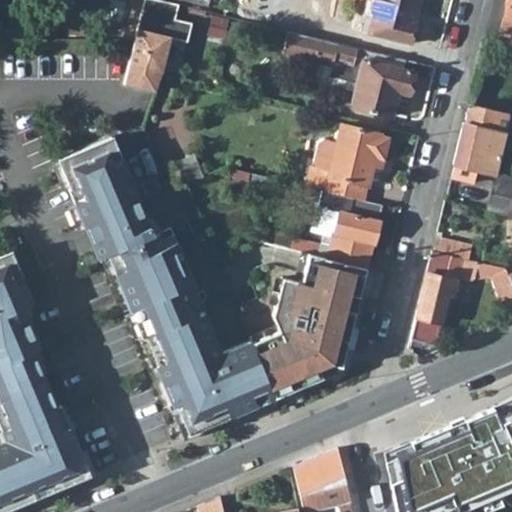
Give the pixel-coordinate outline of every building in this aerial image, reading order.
[(177,3),(163,0),(142,0),(133,39),(123,82),(148,88),(155,59),(163,61),(169,36),(186,41),(190,22),(173,18),(177,3)] [(352,46),(363,49),(367,32),(371,15),(369,14),(368,12),(370,0),(359,0),(353,29),(357,30),(352,46)] [(367,32),(363,49),(417,62),(421,45),(410,42),(416,21),(413,20),(418,0),(370,0),(368,12),(369,14),(371,15),(367,32)] [(511,0),(507,0),(498,40),(511,43),(511,0)] [(226,19),(211,16),(207,34),(222,38),(226,19)] [(286,30),(281,50),(315,58),(330,62),(327,74),(355,81),(354,89),(350,104),(393,115),(399,90),(407,92),(413,72),(361,59),(363,49),(352,46),(286,30)] [(326,82),(354,89),(355,81),(327,74),(330,62),(315,58),(310,78),(312,81),(315,84),(318,85),(323,85),(326,82)] [(163,61),(155,59),(148,88),(154,90),(161,71),(163,61)] [(496,165),(504,133),(503,132),(507,113),(469,103),(464,123),(462,122),(452,164),(454,164),(450,177),(472,182),(475,169),(494,174),(499,175),(499,174),(501,167),(496,165)] [(310,165),(304,185),(320,189),(363,199),(367,184),(372,164),(374,155),(381,156),(382,156),(387,137),(379,136),(380,133),(340,123),(336,141),(324,138),(318,141),(313,161),(316,167),(310,165)] [(176,404),(188,432),(232,413),(228,403),(240,397),(228,369),(257,357),(251,342),(250,339),(220,352),(203,311),(197,314),(185,285),(194,282),(170,226),(152,234),(148,226),(150,225),(112,135),(57,158),(70,187),(68,188),(97,258),(107,253),(142,336),(148,334),(159,362),(155,364),(172,405),(176,404)] [(174,161),(184,184),(185,183),(202,176),(192,153),(174,161)] [(372,164),(379,166),(381,156),(374,155),(372,164)] [(234,168),(231,181),(246,184),(249,172),(234,168)] [(246,184),(265,189),(268,176),(249,172),(246,184)] [(485,210),(511,216),(511,177),(499,174),(499,175),(494,174),(485,210)] [(320,189),(310,230),(323,234),(331,235),(326,256),(368,265),(373,242),(375,242),(380,220),(378,220),(382,204),(363,199),(320,189)] [(274,243),(288,246),(290,236),(283,234),(280,235),(275,237),(274,243)] [(318,254),(326,256),(331,235),(323,234),(321,243),(318,254)] [(290,236),(288,246),(309,252),(318,254),(321,243),(290,236)] [(440,237),(436,251),(467,258),(470,244),(440,237)] [(0,511),(90,474),(59,402),(54,405),(31,349),(39,345),(26,314),(36,310),(10,248),(0,252),(0,428),(4,439),(0,441),(0,511)] [(431,250),(409,339),(424,342),(437,337),(448,294),(453,295),(458,276),(471,279),(474,277),(491,275),(497,291),(509,320),(511,319),(511,284),(508,275),(505,267),(467,258),(436,251),(431,250)] [(343,290),(360,295),(368,265),(326,256),(318,254),(309,252),(301,281),(313,284),(308,306),(337,314),(343,290)] [(271,392),(273,396),(322,376),(319,369),(333,364),(345,316),(353,319),(360,295),(343,290),(337,314),(308,306),(313,284),(301,281),(294,279),(282,276),(273,314),(279,330),(251,342),(257,357),(264,374),(271,392)] [(345,316),(333,364),(342,366),(353,319),(345,316)] [(257,357),(228,369),(240,397),(228,403),(232,413),(244,409),(242,404),(271,392),(264,374),(257,357)] [(511,396),(385,449),(394,511),(465,511),(511,494),(511,396)] [(292,466),(303,511),(309,510),(309,511),(352,511),(337,447),(292,466)] [(222,511),(219,496),(196,506),(197,511),(222,511)]
